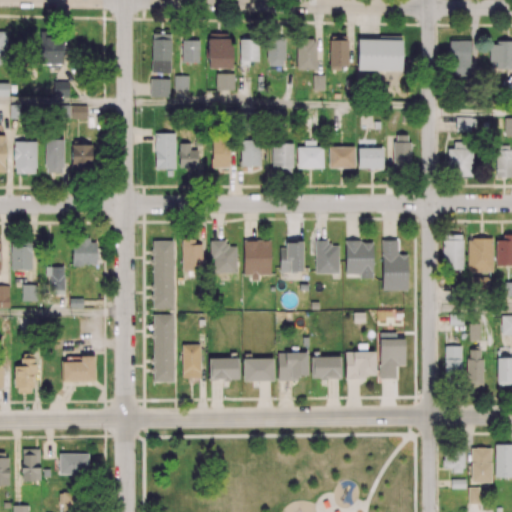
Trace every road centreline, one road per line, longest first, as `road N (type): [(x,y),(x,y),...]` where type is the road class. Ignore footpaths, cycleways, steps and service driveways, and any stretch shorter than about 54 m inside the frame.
road 1 (tertiary): [(511,415),(0,420)]
road 2 (residential): [(126,511),(125,0)]
road 3 (residential): [(511,203),(0,204)]
road 4 (tertiary): [(430,511),(429,0)]
road 5 (residential): [(511,7),(79,0)]
